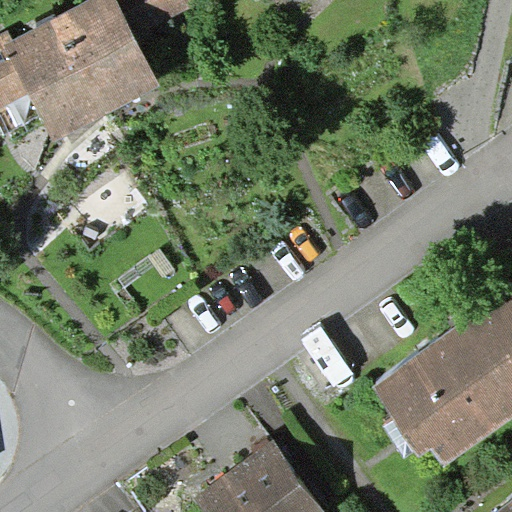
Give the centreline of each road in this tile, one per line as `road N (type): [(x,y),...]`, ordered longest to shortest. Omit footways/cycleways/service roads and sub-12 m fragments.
road 1 (residential): [(511,162),(98,460)]
road 2 (residential): [(98,460),(23,354),(0,336)]
